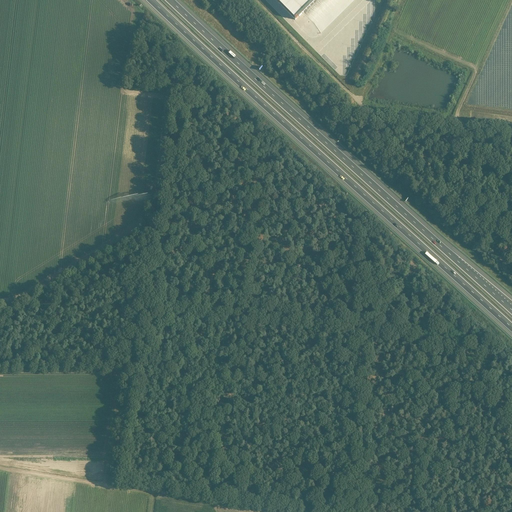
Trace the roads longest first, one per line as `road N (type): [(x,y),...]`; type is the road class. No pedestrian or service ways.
road 1 (motorway): [(151,0),(511,328)]
road 2 (motorway): [(511,310),(170,0)]
road 3 (track): [(359,324),(145,299)]
road 4 (track): [(145,299),(170,94)]
road 5 (track): [(145,299),(115,485)]
road 6 (track): [(359,324),(342,511)]
road 7 (track): [(348,112),(511,130)]
road 8 (track): [(274,511),(115,485)]
